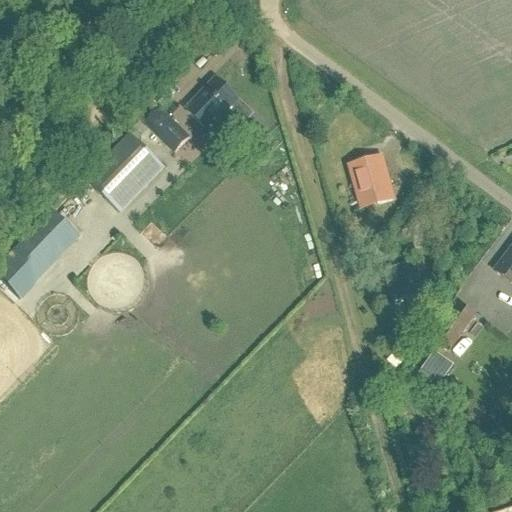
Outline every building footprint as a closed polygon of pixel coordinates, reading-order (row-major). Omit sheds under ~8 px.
[(208,136),(223,119),(239,133),(254,117),(214,82),(184,114),(208,136)] [(188,141),(160,114),(146,128),(174,155),(188,141)] [(160,169),(127,137),(83,181),(116,213),(160,169)] [(396,204),(384,158),(353,167),(354,173),(349,175),(360,213),(396,204)] [(185,185),(170,200),(191,221),(206,206),(185,185)] [(511,250),(496,275),(511,285),(511,250)] [(417,297),(408,266),(382,273),(392,304),(417,297)] [(480,320),(488,325),(501,305),(493,300),(480,320)] [(476,318),(459,307),(436,343),(453,353),(476,318)]
